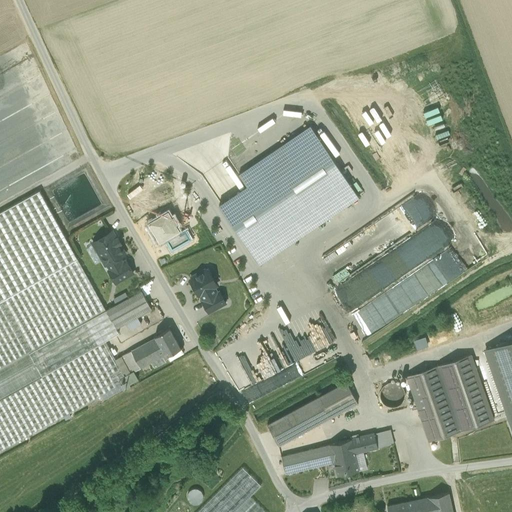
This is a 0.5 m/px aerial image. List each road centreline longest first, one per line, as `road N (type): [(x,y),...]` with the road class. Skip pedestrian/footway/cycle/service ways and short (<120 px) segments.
road 1 (unclassified): [(295,507),(90,155),(18,0)]
road 2 (unclassified): [(295,507),(365,481),(511,458)]
road 3 (track): [(64,511),(227,387)]
